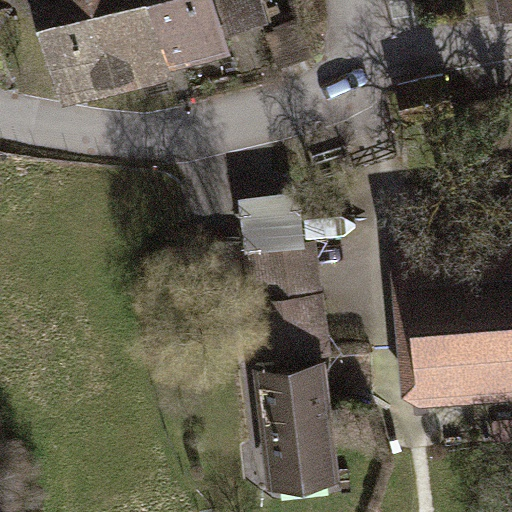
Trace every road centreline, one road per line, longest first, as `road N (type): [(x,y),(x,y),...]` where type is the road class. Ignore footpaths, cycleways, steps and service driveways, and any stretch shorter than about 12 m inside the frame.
road 1 (residential): [(0,113),(160,137),(323,94),(359,65)]
road 2 (residential): [(359,65),(511,34)]
